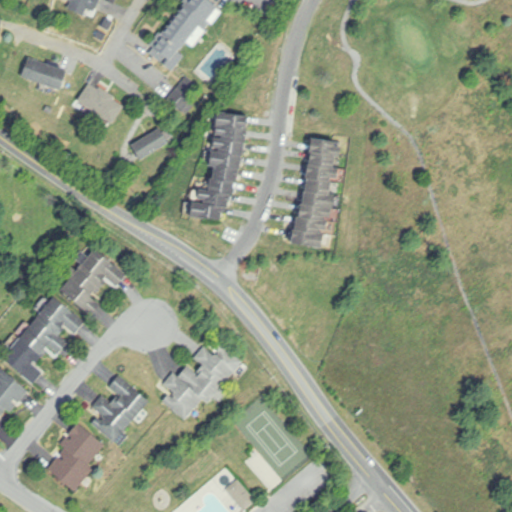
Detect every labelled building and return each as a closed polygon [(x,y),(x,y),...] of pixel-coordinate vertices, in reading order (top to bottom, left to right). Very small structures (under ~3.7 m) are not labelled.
[(86,15),(88,10),(97,13),(101,0),(68,0),(73,2),(71,10),(86,15)] [(173,71),(185,56),(179,52),(206,18),(208,19),(219,6),(211,0),(184,0),(184,1),(188,4),(149,52),(173,71)] [(24,78),(63,90),(68,70),(29,59),(24,78)] [(170,100),(187,113),(193,105),(191,104),(195,99),(198,102),(206,91),(187,77),(170,100)] [(113,125),(126,105),(92,82),(79,103),(113,125)] [(193,216),(195,203),(201,204),(201,202),(205,203),(205,201),(199,200),(200,189),(210,190),(211,178),(214,178),(215,167),(211,166),(213,151),(220,152),(220,149),(214,148),(216,138),(223,138),(223,136),(217,135),(220,111),(251,115),(250,118),(251,119),(248,144),(247,144),(245,158),(244,157),(243,164),(242,164),(241,171),(240,171),(240,176),(239,176),(238,182),(237,182),(236,189),(235,189),(234,195),(231,195),(229,208),(225,208),(224,220),(193,216)] [(134,144),(141,160),(171,145),(163,129),(134,144)] [(294,244),(324,249),(326,235),(321,234),(322,230),(328,231),(330,222),(326,221),(327,217),(332,218),(333,210),(335,210),(337,196),(332,195),(334,182),(331,182),(332,177),(339,178),(340,168),(336,168),(338,157),(342,157),(344,146),(338,146),(339,141),(315,138),(315,140),(313,139),(311,151),(313,151),(309,180),(310,180),(308,193),(306,193),(304,206),(302,205),(300,216),(298,216),(296,231),(294,230),(293,238),(295,238),(294,244)] [(62,290),(71,279),(65,274),(73,265),(79,270),(96,248),(127,274),(117,287),(106,279),(103,283),(106,285),(98,295),(95,293),(92,297),(101,304),(92,315),(62,290)] [(0,357),(55,294),(88,322),(77,335),(66,326),(65,328),(67,330),(61,337),(69,343),(60,354),(50,345),(46,350),(49,351),(38,364),(47,372),(33,388),(0,359),(0,357)] [(187,422),(204,402),(210,407),(249,363),(222,339),(213,351),(206,345),(194,359),(204,367),(198,373),(201,375),(197,380),(186,370),(179,377),(175,373),(165,385),(175,394),(172,398),(168,394),(162,401),(187,422)] [(0,370),(2,368),(29,391),(11,414),(7,411),(0,419),(0,370)] [(121,375),(151,401),(115,443),(93,424),(101,415),(93,408),(104,395),(112,403),(119,395),(110,387),(121,375)] [(76,492),(49,470),(67,448),(62,444),(79,423),(107,445),(89,467),(94,470),(76,492)] [(246,511),(227,490),(239,479),(258,501),(246,511)]
